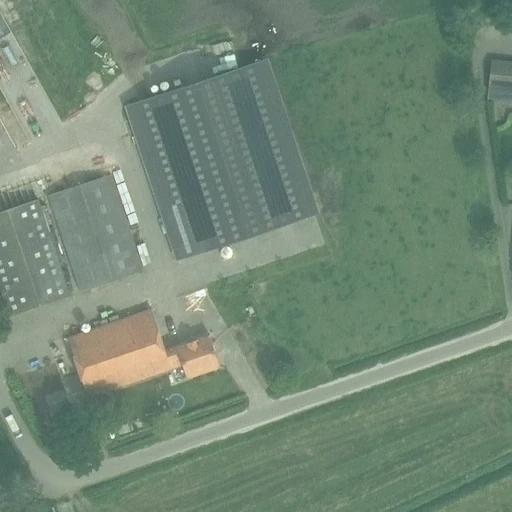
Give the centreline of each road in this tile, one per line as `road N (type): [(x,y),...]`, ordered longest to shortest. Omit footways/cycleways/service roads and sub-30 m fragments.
road 1 (unclassified): [(511,332),(54,489),(0,393)]
road 2 (unknown): [(255,420),(212,329),(177,292),(140,289),(0,338)]
